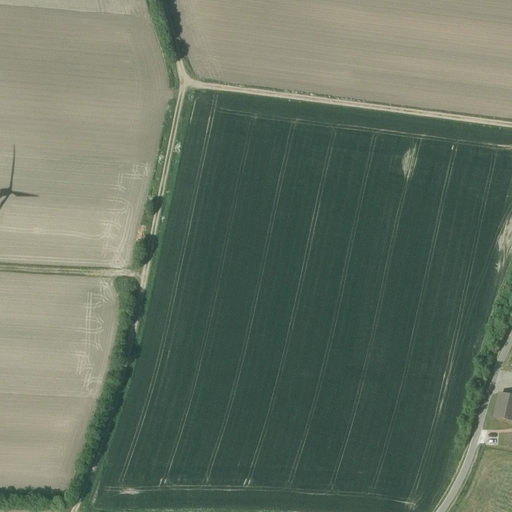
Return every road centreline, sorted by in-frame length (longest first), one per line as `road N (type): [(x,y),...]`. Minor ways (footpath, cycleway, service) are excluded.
road 1 (track): [(160,0),(183,84),(115,403),(74,511)]
road 2 (track): [(511,126),(183,84)]
road 3 (unclassified): [(439,511),(511,342)]
road 4 (track): [(143,275),(0,269)]
